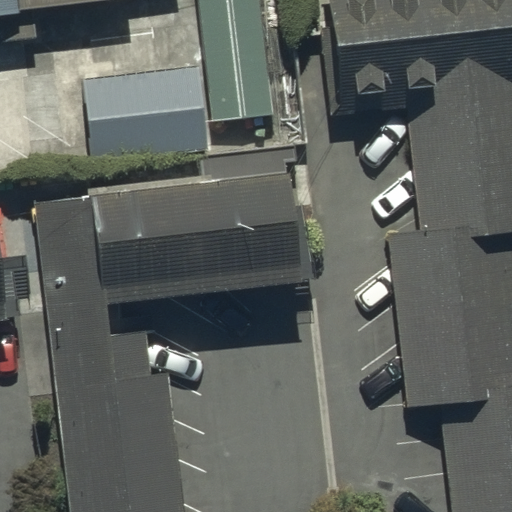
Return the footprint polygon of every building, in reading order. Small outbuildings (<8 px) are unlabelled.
[(0,0),(0,41),(19,39),(18,28),(14,0),(0,0)] [(14,0),(18,28),(131,16),(129,0),(14,0)] [(195,0),(210,129),(274,123),(260,0),(195,0)] [(406,407),(440,403),(452,511),(511,511),(511,233),(511,232),(511,0),(322,0),(335,116),(407,108),(420,232),(387,235),(406,407)] [(199,76),(83,91),(94,176),(209,162),(199,76)] [(70,511),(183,511),(167,372),(151,374),(146,333),(107,338),(103,305),(299,283),(286,174),(35,203),(70,511)]
